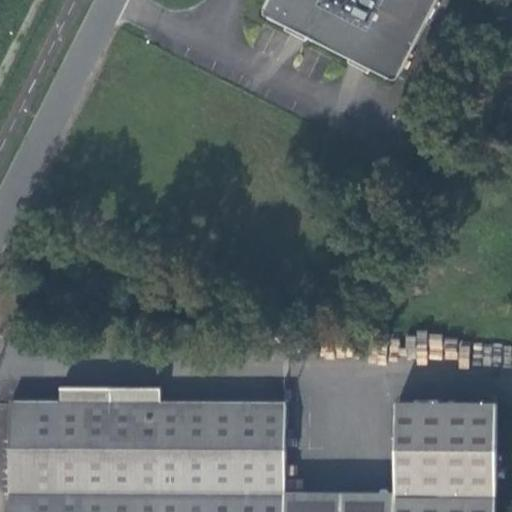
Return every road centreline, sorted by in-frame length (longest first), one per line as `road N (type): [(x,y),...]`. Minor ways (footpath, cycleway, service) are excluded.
road 1 (unknown): [(0,355),(511,371)]
road 2 (unknown): [(377,138),(124,0)]
road 3 (tertiary): [(112,0),(0,226)]
